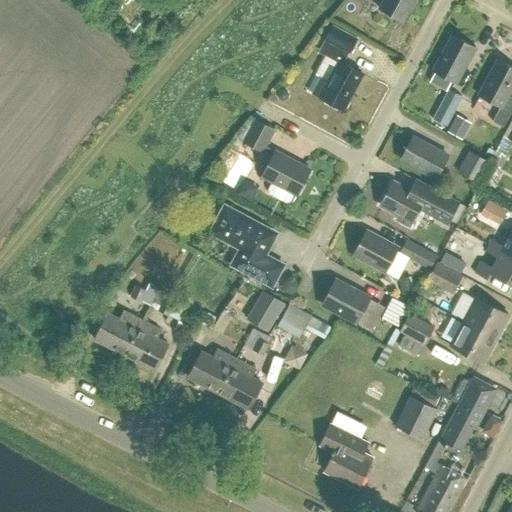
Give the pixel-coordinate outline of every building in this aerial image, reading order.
[(412,0),(385,0),(380,10),(401,21),(412,0)] [(355,37),(332,24),(323,41),(336,48),(332,56),(342,61),(355,37)] [(475,47),(453,35),(434,71),(455,83),(475,47)] [(511,86),(511,66),(499,60),(479,96),(500,107),(492,121),(503,127),(511,109),(511,97),(507,95),(511,86)] [(362,73),(340,61),(329,82),(315,75),(307,90),(310,92),(342,110),(362,73)] [(436,110),(441,112),(450,117),(462,97),(448,89),(436,110)] [(274,126),(255,116),(244,138),(262,148),(274,126)] [(423,132),(443,136),(446,121),(427,117),(423,132)] [(460,149),(471,131),(455,121),(444,139),(460,149)] [(511,121),(490,162),(497,165),(510,139),(511,140),(511,121)] [(448,156),(412,137),(400,158),(437,178),(448,156)] [(489,160),(469,150),(459,170),(479,181),(489,160)] [(310,170),(275,151),(262,176),(297,195),(310,170)] [(392,181),(380,205),(399,215),(396,219),(410,226),(419,208),(433,215),(436,211),(450,219),(459,202),(434,189),(428,200),(392,181)] [(276,233),(223,205),(209,232),(241,248),(232,264),(272,285),(283,265),(264,255),(276,233)] [(501,251),(511,257),(511,229),(504,246),(492,240),(486,251),(497,257),(501,251)] [(398,248),(366,231),(353,254),(385,271),(398,248)] [(438,254),(407,238),(400,251),(430,267),(438,254)] [(465,262),(446,251),(441,261),(460,271),(465,262)] [(511,285),(511,257),(501,251),(497,257),(492,267),(481,261),(475,273),(487,279),(490,273),(511,285)] [(397,258),(391,274),(355,260),(350,271),(399,290),(409,263),(397,258)] [(462,274),(436,261),(427,278),(454,291),(462,274)] [(369,298),(335,280),(322,303),(357,322),(369,298)] [(454,315),(462,300),(429,282),(421,297),(454,315)] [(262,290),(246,319),(268,331),(285,303),(262,290)] [(463,321),(496,339),(509,315),(476,297),(463,321)] [(309,317),(288,305),(277,325),(299,336),(309,317)] [(172,333),(183,318),(172,309),(161,324),(172,333)] [(94,339),(125,354),(142,320),(123,310),(119,319),(107,313),(94,339)] [(354,333),(358,325),(327,310),(323,318),(354,333)] [(434,325),(410,312),(400,330),(405,333),(399,344),(415,353),(421,341),(424,343),(434,325)] [(161,329),(142,320),(125,354),(155,370),(168,344),(156,338),(161,329)] [(205,320),(199,333),(217,342),(223,329),(205,320)] [(484,363),(496,339),(463,321),(450,345),(484,363)] [(218,392),(236,358),(217,349),(212,357),(201,351),(188,377),(218,392)] [(236,358),(218,392),(249,408),(262,383),(251,377),(255,368),(236,358)] [(436,473),(417,510),(420,511),(449,511),(468,479),(441,465),(440,465),(435,462),(444,447),(446,448),(448,444),(462,451),(494,389),(472,377),(424,467),(436,473)] [(437,410),(410,396),(397,424),(423,437),(437,410)] [(367,442),(330,423),(319,445),(334,452),(325,471),(358,487),(372,458),(362,453),(367,442)]
